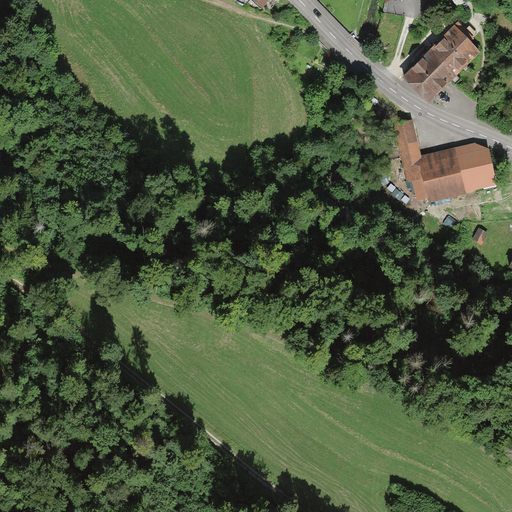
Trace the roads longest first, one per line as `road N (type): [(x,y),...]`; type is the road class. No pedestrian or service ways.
road 1 (track): [(511,473),(380,386),(207,312),(0,247)]
road 2 (track): [(293,511),(0,271)]
road 3 (secondary): [(299,0),(397,93),(511,147)]
